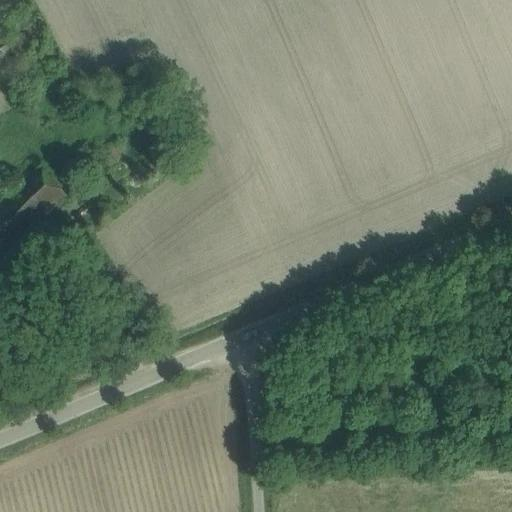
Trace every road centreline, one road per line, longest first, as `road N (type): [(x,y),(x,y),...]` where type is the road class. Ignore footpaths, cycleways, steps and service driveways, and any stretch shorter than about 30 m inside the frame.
road 1 (unclassified): [(253,335),(511,228)]
road 2 (unclassified): [(0,437),(253,335)]
road 3 (unclassified): [(259,511),(253,335)]
